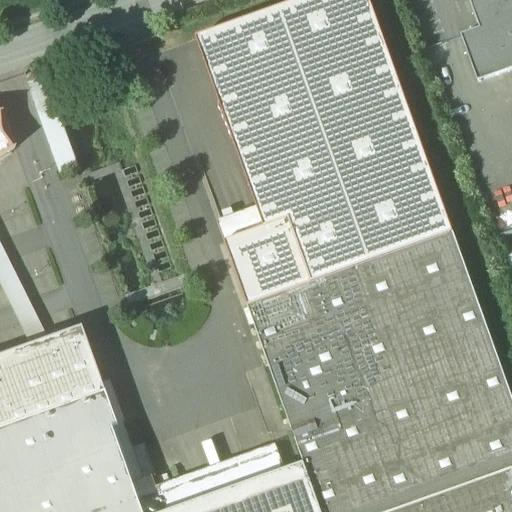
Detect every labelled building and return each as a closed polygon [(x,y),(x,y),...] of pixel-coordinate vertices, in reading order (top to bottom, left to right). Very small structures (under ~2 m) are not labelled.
[(225,244),(249,310),(454,236),(369,0),(311,0),(199,40),(267,229),(225,244)] [(511,0),(474,0),(468,2),(478,32),(462,38),(478,83),(511,70),(511,0)] [(43,79),(32,84),(42,110),(54,106),(43,79)] [(0,160),(13,152),(0,115),(0,160)] [(40,124),(56,170),(74,164),(58,118),(40,124)] [(511,403),(454,236),(249,310),(305,467),(320,511),(402,511),(511,473),(511,403)] [(46,342),(0,248),(0,290),(29,348),(46,342)] [(29,348),(0,358),(0,432),(101,396),(78,331),(46,342),(29,348)] [(142,511),(101,396),(0,432),(0,511),(142,511)] [(320,511),(305,467),(178,511),(320,511)] [(511,511),(511,473),(402,511),(511,511)]
